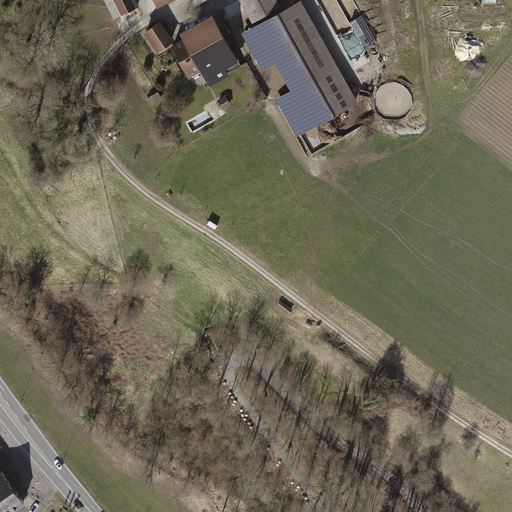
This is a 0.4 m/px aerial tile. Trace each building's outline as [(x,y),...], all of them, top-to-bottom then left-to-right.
[(131,0),(112,0),(122,18),(137,10),(131,0)] [(152,0),(158,10),(177,0),(152,0)] [(276,0),(240,0),(239,1),(254,27),(283,11),(276,0)] [(321,0),(329,14),(343,7),(339,0),(321,0)] [(254,27),(243,33),(263,70),(275,63),(291,93),(277,100),(297,135),(357,102),(302,1),(283,11),(254,27)] [(431,9),(441,37),(465,29),(455,1),(431,9)] [(350,20),(357,34),(360,33),(364,42),(370,39),(365,29),(368,28),(361,15),(350,20)] [(212,17),(181,36),(184,41),(172,48),(190,80),(202,73),(210,88),(229,76),(225,70),(239,62),(212,17)] [(161,24),(145,35),(159,55),(174,44),(161,24)] [(226,97),(218,101),(224,110),(231,105),(226,97)] [(0,472),(0,511),(10,511),(24,502),(3,471),(0,472)]
